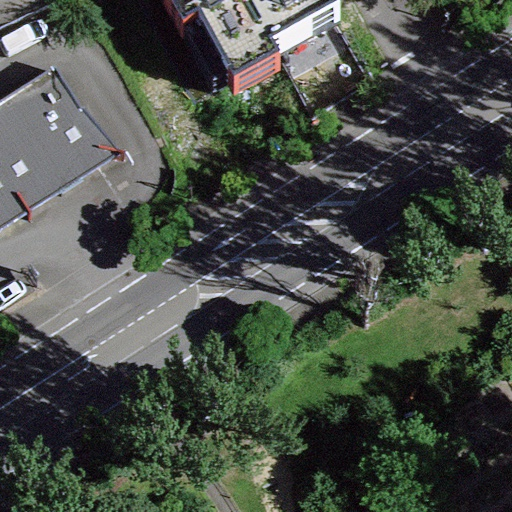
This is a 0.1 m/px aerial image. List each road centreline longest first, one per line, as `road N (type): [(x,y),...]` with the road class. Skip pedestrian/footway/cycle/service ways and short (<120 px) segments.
road 1 (secondary): [(0,425),(460,125)]
road 2 (residential): [(385,0),(460,125)]
